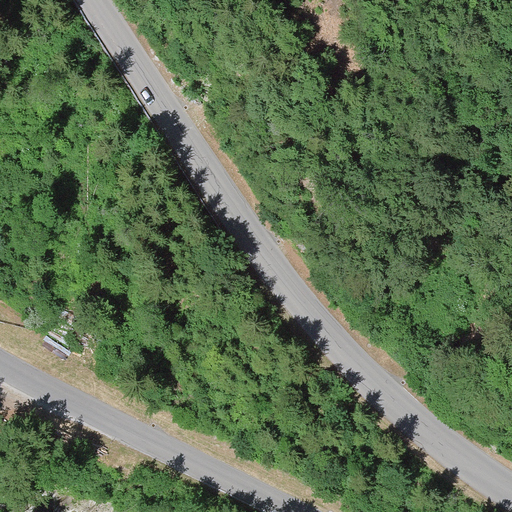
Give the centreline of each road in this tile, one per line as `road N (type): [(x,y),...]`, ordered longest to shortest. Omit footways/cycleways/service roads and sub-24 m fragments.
road 1 (unclassified): [(511,492),(422,429),(310,317),(93,0)]
road 2 (unclassified): [(0,365),(293,511)]
